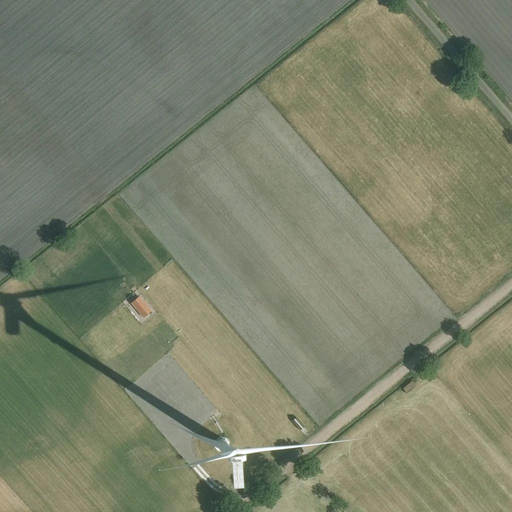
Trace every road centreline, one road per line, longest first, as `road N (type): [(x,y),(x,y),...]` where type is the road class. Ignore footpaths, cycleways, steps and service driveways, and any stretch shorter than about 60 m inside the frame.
road 1 (track): [(511,286),(227,511)]
road 2 (unclassified): [(511,120),(407,0)]
